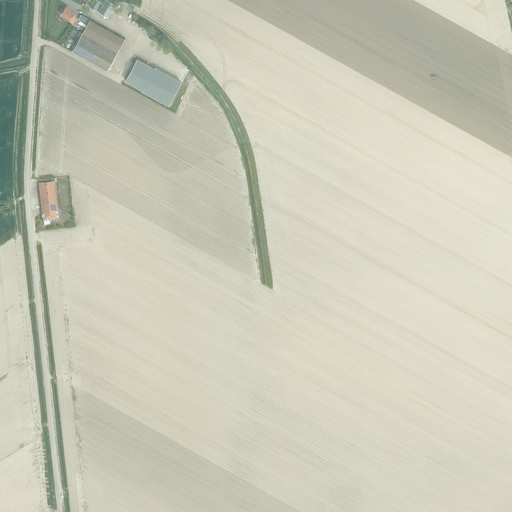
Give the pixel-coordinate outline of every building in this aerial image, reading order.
[(101,2),(98,0),(92,0),(89,6),(96,10),(97,10),(98,10),(100,6),(99,6),(101,2)] [(116,4),(108,0),(104,0),(98,11),(108,17),(116,4)] [(61,13),(72,23),(76,18),(74,16),(76,14),(67,7),(61,13)] [(79,20),(86,25),(89,19),(82,15),(79,20)] [(72,51),(107,70),(125,38),(90,19),(72,51)] [(181,82),(137,58),(125,80),(169,104),(181,82)] [(45,225),(51,225),(50,222),(59,221),(55,183),(39,185),(43,222),(44,222),(45,225)]
